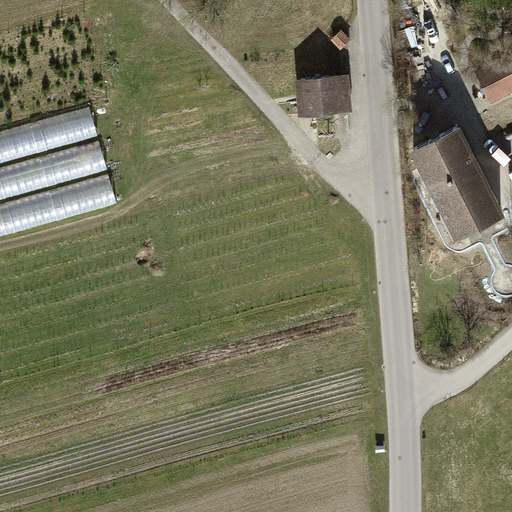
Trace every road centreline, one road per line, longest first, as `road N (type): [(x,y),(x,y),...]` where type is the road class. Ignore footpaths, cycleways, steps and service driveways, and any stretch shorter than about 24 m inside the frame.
road 1 (tertiary): [(390,199),(408,511)]
road 2 (residential): [(168,0),(348,188),(390,199)]
road 3 (track): [(511,200),(419,7)]
road 4 (tertiary): [(375,0),(390,199)]
